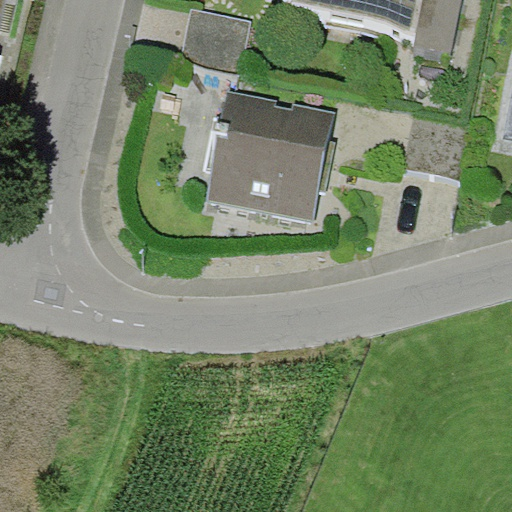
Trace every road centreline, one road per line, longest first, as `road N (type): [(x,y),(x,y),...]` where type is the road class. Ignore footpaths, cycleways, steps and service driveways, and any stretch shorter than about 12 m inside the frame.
road 1 (residential): [(511,262),(261,325),(174,328),(33,298)]
road 2 (residential): [(84,0),(33,298)]
